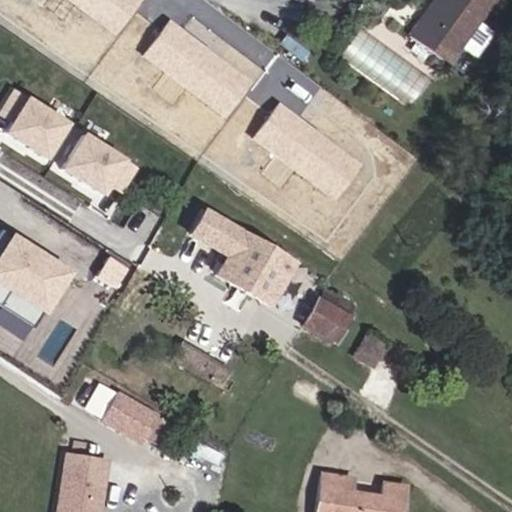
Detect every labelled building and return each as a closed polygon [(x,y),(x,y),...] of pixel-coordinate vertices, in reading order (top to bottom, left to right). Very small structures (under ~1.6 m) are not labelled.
[(476,23),(492,0),(432,0),(406,36),(445,66),(459,47),(476,23)] [(473,57),(490,33),(476,23),(459,47),(473,57)] [(10,87),(0,104),(0,132),(45,160),(68,122),(10,87)] [(113,203),(137,167),(81,130),(57,167),(113,203)] [(307,276),(200,214),(188,236),(224,257),(213,276),(265,307),(268,302),(285,312),(307,276)] [(0,306),(32,325),(66,268),(2,231),(0,234),(0,306)] [(331,344),(346,318),(316,301),(300,328),(331,344)] [(370,369),(383,345),(365,335),(351,358),(370,369)] [(225,373),(178,346),(170,360),(217,388),(225,373)] [(152,415),(116,394),(101,420),(137,441),(152,415)] [(95,511),(104,462),(64,456),(55,511),(95,511)] [(400,511),(404,488),(381,485),(379,498),(348,493),(350,480),(319,476),(313,511),(400,511)]
